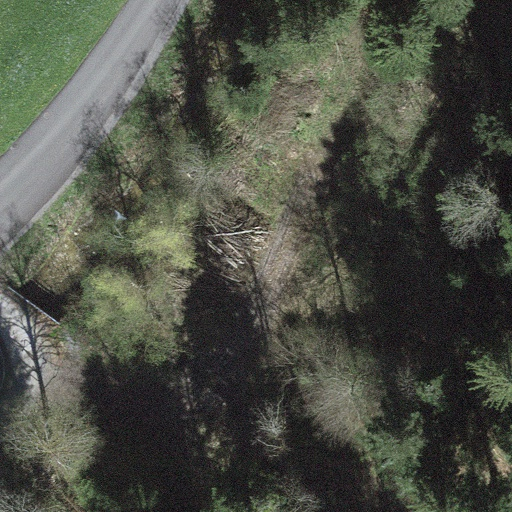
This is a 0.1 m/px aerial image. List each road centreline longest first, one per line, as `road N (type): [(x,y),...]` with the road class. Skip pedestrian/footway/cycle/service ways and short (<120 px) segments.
road 1 (unclassified): [(0,195),(93,91),(155,0)]
road 2 (track): [(0,428),(24,389),(17,337),(0,307)]
